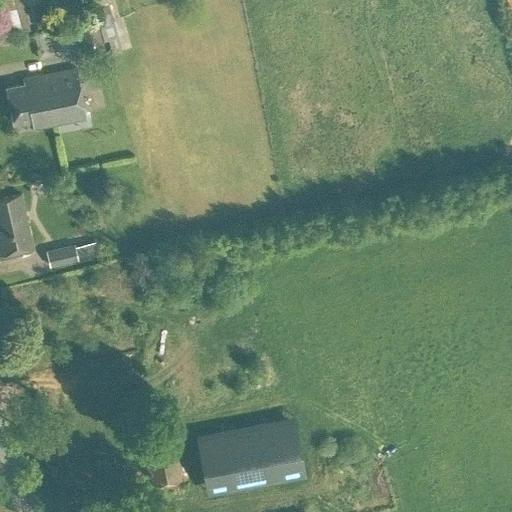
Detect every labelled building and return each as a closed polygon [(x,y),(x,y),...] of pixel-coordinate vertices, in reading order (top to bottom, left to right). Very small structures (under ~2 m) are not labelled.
[(22,0),(0,0),(0,11),(6,35),(30,29),(22,0)] [(106,0),(93,0),(96,8),(108,5),(106,0)] [(96,8),(94,9),(98,25),(112,21),(111,15),(108,5),(96,8)] [(34,14),(36,27),(45,25),(44,13),(34,14)] [(95,18),(75,23),(82,52),(103,47),(96,18),(95,18)] [(112,21),(98,25),(99,28),(103,40),(109,39),(116,37),(117,36),(112,21)] [(88,118),(78,68),(24,78),(25,82),(8,86),(15,123),(32,119),(34,128),(88,118)] [(54,174),(46,175),(47,182),(56,181),(54,174)] [(0,253),(32,246),(20,194),(0,198),(0,231),(0,233),(0,253)] [(94,240),(74,245),(73,242),(46,249),(50,265),(77,258),(97,253),(94,240)] [(293,413),(195,431),(206,492),(305,474),(293,413)] [(152,484),(181,479),(174,440),(145,445),(152,484)]
